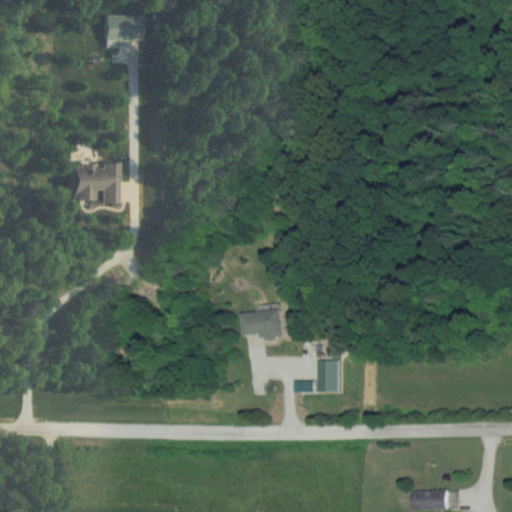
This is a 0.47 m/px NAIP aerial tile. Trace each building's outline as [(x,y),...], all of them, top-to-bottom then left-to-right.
[(99,40),(133,40),(133,16),(99,16),(99,40)] [(112,202),(113,164),(66,163),(65,200),(91,201),(91,191),(97,191),(97,202),(112,202)] [(283,335),(282,309),(243,312),(244,337),(283,335)] [(319,360),(319,391),(339,391),(339,360),(319,360)] [(412,489),(412,508),(448,508),(448,489),(412,489)]
